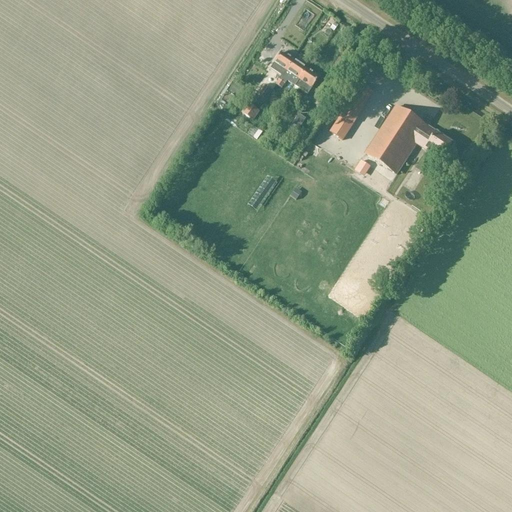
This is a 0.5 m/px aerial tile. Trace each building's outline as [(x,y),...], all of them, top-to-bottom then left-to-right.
[(281,54),(270,69),(281,77),(283,78),(286,73),(293,62),(281,54)] [(295,87),(306,71),(293,62),(286,73),(283,78),(281,77),(276,85),(281,89),(286,82),(295,87)] [(311,89),(311,90),(318,79),(306,71),(295,87),(307,96),(311,89)] [(263,86),(257,97),(265,102),(272,92),(263,86)] [(342,142),(373,95),(360,86),(329,134),(342,142)] [(217,104),(214,105),(217,111),(225,108),(221,98),(215,101),(217,104)] [(436,133),(428,128),(396,108),(365,156),(397,176),(416,147),(445,164),(452,152),(449,150),(453,144),(446,140),(447,138),(436,132),(436,133)] [(247,123),(251,126),(258,116),(254,113),(247,123)] [(297,115),(288,128),(296,133),(305,120),(297,115)] [(246,138),(257,143),(261,135),(250,130),(246,138)] [(369,168),(361,163),(354,173),(363,178),(369,168)] [(411,180),(419,186),(429,171),(421,165),(411,180)]
